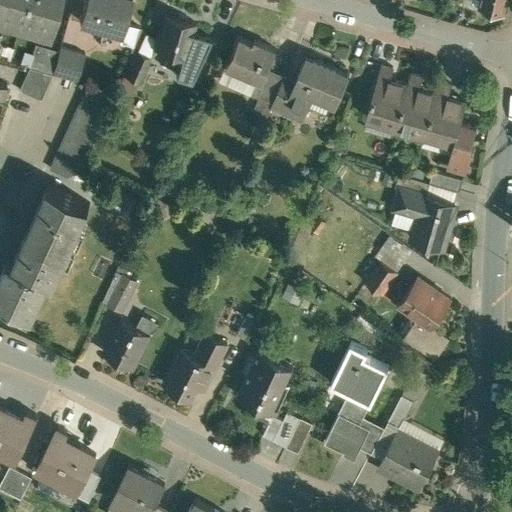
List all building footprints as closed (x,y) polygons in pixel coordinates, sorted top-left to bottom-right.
[(57,0),(0,0),(0,14),(3,16),(1,22),(33,31),(35,25),(49,29),(57,0)] [(82,0),(77,21),(103,28),(104,26),(120,30),(127,0),(82,0)] [(509,0),(482,0),(480,7),(505,14),(509,0)] [(211,37),(192,32),(195,23),(177,18),(175,14),(173,14),(170,13),(167,15),(164,14),(154,49),(181,56),(175,75),(191,80),(211,37)] [(156,39),(142,32),(134,50),(150,57),(154,48),(156,39)] [(252,42),(236,36),(222,68),(224,69),(227,61),(253,72),(251,76),(262,81),(267,68),(276,49),(253,39),(252,42)] [(59,50),(35,44),(29,67),(30,67),(53,74),(59,50)] [(150,57),(134,50),(123,75),(139,82),(150,57)] [(348,72),(305,54),(294,80),(281,111),(282,111),(283,108),(301,116),(301,119),(303,120),(315,90),(337,100),(348,72)] [(394,67),(382,64),(376,86),(388,89),(391,79),(394,67)] [(53,74),(30,67),(20,89),(41,99),(53,74)] [(285,75),(267,68),(262,81),(255,96),(273,103),(285,75)] [(424,76),(412,72),(409,84),(406,94),(417,98),(420,87),(424,76)] [(139,82),(123,75),(119,84),(135,91),(139,82)] [(273,103),(271,107),(281,111),(294,80),(285,75),(273,103)] [(388,89),(376,86),(367,117),(397,126),(406,94),(409,84),(391,79),(388,89)] [(453,84),(441,81),(438,92),(435,103),(446,106),(449,95),(453,84)] [(89,84),(51,168),(75,178),(114,91),(89,84)] [(417,98),(406,94),(397,126),(426,134),(435,103),(438,92),(420,87),(417,98)] [(446,106),(435,103),(426,134),(455,142),(462,121),(467,101),(449,95),(446,106)] [(462,121),(455,142),(449,165),(468,170),(474,148),(472,147),(478,125),(462,121)] [(463,178),(434,169),(431,182),(460,190),(463,178)] [(431,182),(400,173),(396,186),(401,188),(402,187),(427,194),(431,182)] [(50,184),(14,260),(9,258),(0,277),(0,296),(34,313),(51,276),(56,278),(90,202),(50,184)] [(427,194),(402,187),(401,188),(396,207),(419,214),(413,235),(425,238),(424,243),(444,248),(451,226),(449,225),(455,202),(427,194)] [(393,237),(362,279),(381,293),(412,251),(393,237)] [(124,273),(109,305),(122,311),(136,279),(124,273)] [(452,300),(417,277),(398,306),(422,323),(431,329),(433,328),(452,300)] [(257,317),(246,312),(236,333),(247,338),(257,317)] [(149,333),(122,319),(105,352),(132,366),(149,333)] [(431,329),(422,323),(410,340),(436,357),(448,339),(433,328),(431,329)] [(195,354),(182,347),(164,383),(192,397),(197,386),(203,389),(227,342),(206,332),(195,354)] [(367,351),(351,343),(331,382),(348,391),(337,412),(359,422),(369,401),(370,402),(387,368),(365,357),(367,351)] [(259,348),(238,392),(276,410),(290,382),(286,380),(293,365),(259,348)] [(414,401),(402,394),(389,421),(401,427),(414,401)] [(23,417),(0,406),(0,446),(19,456),(38,415),(26,410),(23,417)] [(284,418),(274,438),(288,445),(301,417),(288,410),(284,418)] [(359,422),(337,412),(336,413),(338,414),(326,439),(355,453),(368,427),(359,422)] [(284,418),(273,413),(264,433),(274,438),(284,418)] [(301,417),(288,445),(298,450),(312,422),(301,417)] [(68,431),(58,425),(37,465),(79,486),(75,493),(76,494),(97,455),(64,438),(68,431)] [(439,451),(397,429),(383,457),(396,464),(393,470),(399,474),(400,472),(421,483),(420,485),(421,486),(439,451)] [(22,469),(12,464),(0,485),(10,491),(22,469)] [(142,471),(130,465),(113,498),(139,511),(151,511),(155,505),(166,484),(142,472),(142,471)] [(33,475),(22,469),(10,491),(21,497),(33,475)] [(220,511),(196,499),(189,511),(220,511)]
